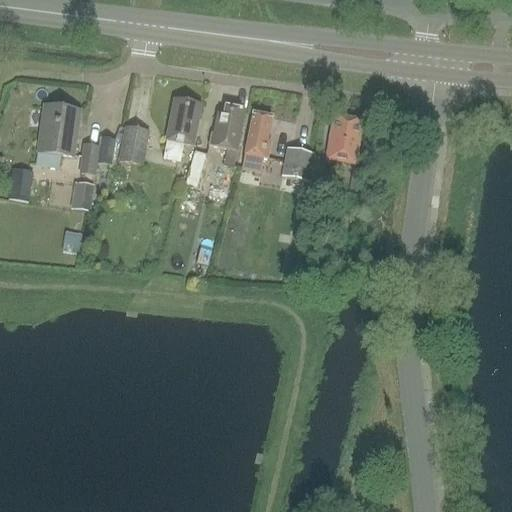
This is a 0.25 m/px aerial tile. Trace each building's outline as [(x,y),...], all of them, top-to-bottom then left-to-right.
[(193,147),(201,108),(176,103),(164,162),(181,165),(185,146),(193,147)] [(75,159),(82,112),(46,107),(39,153),(75,159)] [(234,170),(246,113),(227,109),(225,117),(218,115),(211,149),(228,152),(225,168),(234,170)] [(268,143),(273,120),(254,116),(243,171),(262,175),(265,161),(268,162),(271,144),(268,143)] [(356,168),(364,124),(333,119),(326,162),(356,168)] [(150,134),(126,130),(119,163),(144,168),(150,134)] [(96,179),(100,150),(84,148),(80,176),(96,179)] [(317,157),(288,151),(282,179),(312,185),(317,157)] [(206,157),(196,154),(186,189),(196,192),(206,157)] [(95,188),(75,185),(71,209),(91,212),(95,188)]
